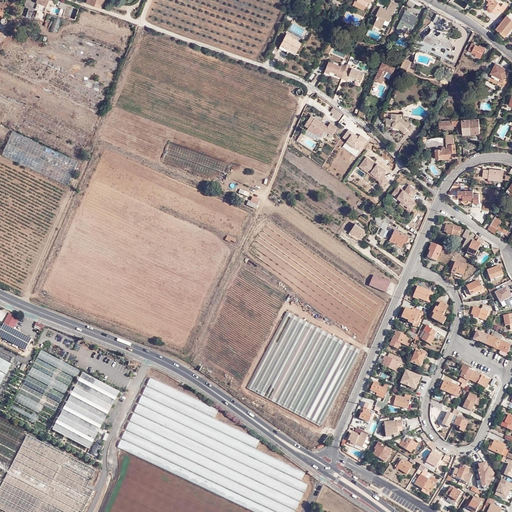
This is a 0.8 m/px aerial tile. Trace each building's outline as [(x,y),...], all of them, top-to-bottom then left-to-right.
[(44,11),(47,0),(34,0),(34,1),(30,0),(25,0),(23,6),(35,10),(35,8),(37,8),(44,11)] [(499,2),(496,0),(486,0),(488,1),(490,3),(489,4),(487,7),(488,9),(488,10),(490,11),(491,11),(492,11),(497,14),(500,10),(503,12),(507,6),(503,3),(501,6),(498,4),(499,2)] [(365,7),(354,1),(353,4),(364,9),(365,7)] [(61,16),(63,9),(52,5),(49,12),(61,16)] [(70,14),(69,17),(75,18),(78,8),(69,6),(67,13),(70,14)] [(390,21),(394,13),(387,9),(380,6),(376,15),(378,16),(374,24),(381,28),(386,19),(390,21)] [(404,30),(406,31),(408,27),(412,28),(417,17),(406,11),(396,31),(402,34),(404,30)] [(511,27),(511,18),(507,14),(496,28),(507,37),(508,35),(507,34),(511,27)] [(453,39),(445,35),(442,37),(439,35),(438,36),(429,31),(427,32),(424,41),(432,45),(436,42),(451,48),(452,43),(453,39)] [(302,43),(286,35),(280,47),(287,51),(289,47),(297,52),(302,43)] [(450,50),(451,48),(436,42),(432,45),(424,41),(423,42),(433,47),(437,44),(450,50)] [(485,48),(479,45),(478,46),(472,43),(469,50),(476,54),(475,55),(480,58),(485,48)] [(453,68),(456,63),(446,58),(444,63),(453,68)] [(397,65),(384,59),(374,79),(382,83),(385,77),(384,76),(385,73),(382,72),(384,69),(393,73),(397,65)] [(414,63),(405,59),(403,62),(401,67),(409,70),(411,66),(413,67),(414,63)] [(342,77),(347,66),(342,64),(341,66),(329,61),(325,71),(334,74),(335,72),(338,73),(337,75),(342,77)] [(491,73),(492,74),(501,79),(503,80),(508,71),(496,64),(491,73)] [(352,68),(347,66),(342,77),(348,79),(349,76),(352,77),(356,78),(355,81),(360,83),(365,72),(352,68)] [(470,81),(477,85),(480,78),(472,74),(468,80),(470,81)] [(447,88),(449,82),(441,78),(439,84),(447,88)] [(491,111),(492,104),(482,102),(480,109),(491,111)] [(366,108),(361,106),(358,115),(364,117),(366,108)] [(340,119),(343,116),(344,115),(333,108),(330,112),(333,114),(331,116),(339,121),(340,119)] [(398,118),(398,113),(391,113),(391,117),(387,117),(387,125),(397,125),(400,128),(404,132),(408,129),(410,131),(413,128),(410,126),(412,124),(407,120),(406,121),(403,118),(398,118)] [(338,129),(331,124),(328,127),(311,115),(304,124),(308,127),(307,129),(317,135),(318,133),(322,136),(325,132),(332,137),(338,129)] [(459,120),(459,117),(452,118),(452,120),(439,121),(440,129),(453,128),(453,125),(458,125),(458,134),(480,132),(479,118),(459,120)] [(358,136),(348,129),(342,138),(346,141),(345,142),(355,148),(360,152),(368,140),(360,134),(358,136)] [(456,158),(456,143),(455,144),(454,134),(447,134),(447,140),(449,140),(449,148),(447,148),(446,148),(446,147),(445,146),(444,146),(443,146),(442,147),(442,149),(435,149),(435,151),(432,152),(432,157),(436,156),(436,159),(456,158)] [(229,166),(168,142),(161,161),(221,185),(229,166)] [(386,171),(367,156),(359,167),(379,181),(381,187),(389,184),(385,176),(384,174),(386,171)] [(489,178),(493,179),(493,177),(502,178),(502,170),(490,169),(489,178)] [(418,191),(409,184),(404,190),(398,185),(391,195),(401,202),(399,205),(411,213),(419,202),(413,197),(418,191)] [(457,188),(457,189),(458,197),(463,197),(463,200),(463,201),(464,202),(465,202),(467,202),(468,202),(468,201),(469,200),(469,198),(473,198),(473,202),(479,202),(479,194),(473,194),(473,190),(468,190),(468,188),(458,188),(457,188)] [(238,189),(237,194),(248,197),(250,192),(238,189)] [(253,196),(250,202),(257,204),(259,199),(253,196)] [(247,205),(255,209),(257,204),(250,202),(248,200),(247,205)] [(494,232),(502,220),(496,216),(488,228),(494,232)] [(387,226),(388,224),(385,221),(381,227),(380,226),(377,233),(403,245),(405,242),(406,242),(409,236),(387,226)] [(365,229),(363,228),(355,223),(350,231),(356,234),(360,237),(363,232),(365,229)] [(459,235),(461,227),(446,224),(444,231),(446,232),(446,233),(453,235),(453,234),(459,235)] [(510,233),(501,228),(499,230),(509,236),(510,233)] [(472,240),(467,238),(462,246),(468,249),(466,252),(475,256),(481,243),(476,241),(472,239),(472,240)] [(436,261),(442,247),(431,243),(428,250),(430,251),(427,257),(436,261)] [(456,261),(451,272),(455,274),(456,272),(463,275),(467,265),(456,261)] [(503,275),(500,266),(487,270),(490,279),(503,275)] [(391,282),(374,275),(370,285),(387,293),(391,282)] [(478,280),(467,286),(468,289),(465,291),(467,296),(482,289),(478,280)] [(430,302),(434,292),(417,285),(413,297),(418,299),(419,297),(430,302)] [(493,300),(498,298),(499,302),(504,300),(504,301),(511,297),(507,287),(498,292),(495,287),(489,291),(493,300)] [(442,315),(448,306),(441,302),(438,307),(436,306),(432,313),(434,314),(431,318),(442,324),(446,318),(442,315)] [(486,320),(490,307),(484,305),(482,309),(474,306),(471,313),(473,314),(473,316),(478,318),(479,317),(486,320)] [(416,321),(417,321),(422,310),(415,308),(415,309),(414,311),(411,310),(406,308),(402,317),(408,320),(408,322),(413,324),(413,323),(415,320),(416,321)] [(362,348),(286,310),(246,388),(322,427),(362,348)] [(9,313),(3,324),(4,324),(13,329),(19,318),(9,313)] [(31,339),(13,329),(4,324),(0,331),(0,336),(25,350),(31,339)] [(433,336),(436,331),(426,325),(423,330),(426,332),(422,339),(430,344),(435,337),(433,336)] [(479,341),(485,343),(488,335),(477,330),(473,339),(479,342),(479,341)] [(389,345),(395,347),(398,341),(401,343),(406,345),(407,341),(409,337),(396,331),(389,345)] [(488,335),(485,343),(507,352),(510,344),(501,340),(503,335),(493,331),(490,336),(488,335)] [(420,366),(423,359),(423,358),(425,352),(420,350),(420,351),(416,349),(410,362),(420,366)] [(38,352),(16,403),(40,413),(43,406),(57,412),(72,377),(90,385),(88,389),(76,384),(62,416),(100,432),(114,401),(115,401),(121,388),(38,352)] [(394,360),(387,357),(385,356),(383,360),(384,360),(382,364),(396,370),(399,362),(404,365),(406,360),(396,355),(394,360)] [(404,365),(399,362),(396,370),(401,372),(404,365)] [(469,379),(474,371),(469,368),(463,364),(460,370),(462,371),(462,372),(460,375),(460,376),(458,380),(462,382),(466,385),(468,380),(469,381),(469,379)] [(490,380),(474,371),(469,379),(486,388),(490,380)] [(420,377),(406,372),(402,383),(415,389),(420,377)] [(457,396),(460,387),(444,380),(440,389),(457,396)] [(376,395),(383,398),(389,385),(385,384),(383,387),(379,386),(380,383),(374,381),(370,390),(377,393),(376,395)] [(471,411),(474,404),(477,399),(476,398),(477,396),(470,392),(463,407),(471,411)] [(408,408),(410,399),(396,396),(395,397),(394,405),(408,408)] [(378,400),(375,406),(376,406),(383,409),(386,403),(383,402),(378,400)] [(444,420),(454,424),(457,416),(460,411),(456,409),(451,406),(444,420)] [(460,411),(469,415),(471,411),(458,406),(456,409),(460,411)] [(365,407),(364,410),(362,414),(361,413),(359,418),(369,422),(372,414),(369,412),(370,410),(365,407)] [(200,487),(257,511),(295,511),(307,485),(302,480),(306,471),(292,470),(292,476),(280,471),(282,468),(282,463),(273,462),(273,457),(250,448),(248,450),(258,455),(258,460),(236,450),(237,446),(239,443),(233,437),(237,433),(228,425),(201,413),(199,437),(183,455),(191,459),(192,457),(197,461),(198,461),(202,465),(201,487),(200,487)] [(511,416),(508,414),(506,418),(504,417),(501,425),(511,430),(511,416)] [(457,416),(454,424),(460,427),(459,430),(463,432),(468,421),(457,416)] [(0,480),(24,431),(0,418),(0,480)] [(405,425),(405,420),(384,422),(386,437),(390,436),(390,435),(394,435),(394,434),(398,433),(398,430),(403,430),(402,425),(405,425)] [(362,447),(367,435),(361,433),(359,436),(351,432),(348,440),(346,444),(349,445),(351,442),(355,445),(356,444),(362,447)] [(95,470),(27,435),(0,487),(0,508),(7,511),(82,511),(93,490),(87,487),(95,470)] [(414,450),(418,444),(409,438),(409,437),(406,435),(399,445),(411,452),(412,449),(414,450)] [(505,457),(508,450),(503,448),(505,444),(494,439),(492,443),(491,442),(488,448),(503,456),(505,457)] [(382,444),(379,442),(375,449),(376,449),(373,454),(384,462),(391,451),(390,451),(391,449),(386,446),(384,448),(381,446),(382,444)] [(426,462),(428,463),(429,461),(436,465),(441,457),(432,451),(426,462)] [(407,473),(411,465),(400,458),(395,466),(407,473)] [(503,475),(511,478),(511,476),(511,465),(508,463),(503,475)] [(467,473),(468,469),(460,466),(459,470),(454,468),(451,476),(469,483),(472,475),(467,473)] [(487,476),(489,478),(493,474),(489,468),(479,475),(482,480),(485,477),(487,476)] [(429,492),(437,480),(430,476),(428,480),(420,475),(414,484),(422,489),(423,488),(429,492)] [(511,484),(511,483),(501,479),(495,495),(500,497),(503,491),(508,493),(511,484)] [(461,493),(453,488),(452,490),(450,488),(446,494),(448,495),(452,498),(451,499),(456,502),(461,493)] [(495,501),(488,497),(487,498),(486,502),(491,504),(487,511),(500,511),(502,509),(493,505),(495,501)] [(466,505),(468,506),(472,508),(471,510),(473,511),(475,511),(479,504),(472,500),(471,501),(468,500),(466,505)]
